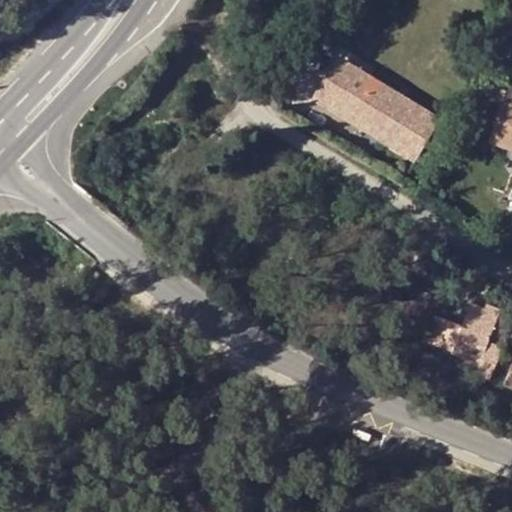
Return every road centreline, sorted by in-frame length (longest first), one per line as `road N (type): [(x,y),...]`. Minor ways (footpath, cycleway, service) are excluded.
road 1 (tertiary): [(65,203),(190,305),(259,346),(511,449)]
road 2 (residential): [(511,270),(247,100)]
road 3 (primary): [(19,143),(145,0)]
road 4 (primary): [(102,0),(0,108)]
